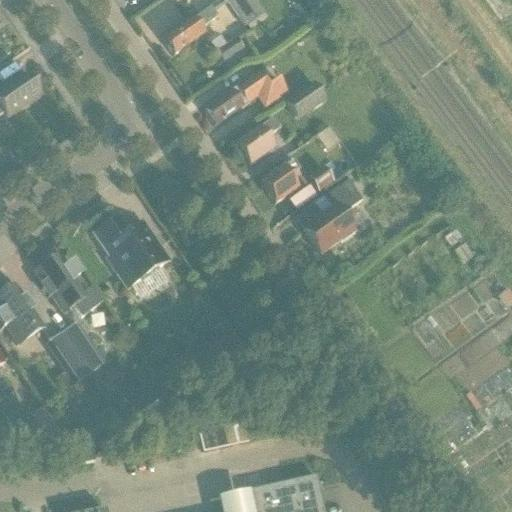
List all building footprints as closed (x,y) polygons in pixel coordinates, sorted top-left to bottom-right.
[(252,0),(222,0),(227,6),(243,30),(263,17),(252,0)] [(511,8),(507,2),(501,6),(508,16),(511,12),(511,8)] [(217,19),(210,9),(193,21),(193,20),(164,41),(164,40),(162,42),(173,58),(204,36),(200,31),(217,19)] [(210,46),(222,65),(243,51),(236,40),(225,47),(220,39),(210,46)] [(236,90),(235,89),(203,112),(214,128),(241,110),(247,106),(247,105),(256,99),(264,110),(287,95),(278,82),(268,89),(259,75),(236,90)] [(39,98),(25,77),(0,93),(0,117),(3,115),(6,120),(39,98)] [(284,105),(297,123),(325,104),(312,85),(284,105)] [(340,117),(324,125),(333,144),(349,136),(340,117)] [(271,122),(234,148),(248,169),(272,152),(264,141),(281,129),(278,125),(275,127),(271,122)] [(288,180),(298,173),(292,164),(282,171),(282,170),(260,185),(274,206),(296,191),(288,180)] [(321,168),(306,179),(317,196),(333,185),(321,168)] [(302,232),(319,256),(338,242),(340,245),(354,235),(341,217),(361,203),(347,183),(323,201),(331,212),(302,232)] [(128,235),(118,220),(93,237),(109,260),(106,261),(127,291),(168,263),(142,225),(128,235)] [(455,233),(450,237),(455,245),(461,241),(455,233)] [(464,246),(454,253),(462,266),(473,259),(464,246)] [(59,258),(34,275),(41,286),(39,288),(47,300),(50,299),(62,316),(73,309),(81,320),(99,308),(89,292),(84,295),(75,282),(79,279),(71,267),(67,269),(59,258)] [(448,322),(485,298),(473,281),(437,305),(448,322)] [(14,288),(0,297),(0,330),(1,332),(5,329),(17,347),(42,330),(30,312),(32,311),(24,299),(22,300),(14,288)] [(61,336),(88,376),(101,367),(74,327),(61,336)] [(75,385),(88,376),(61,336),(48,345),(75,385)] [(99,438),(110,455),(131,441),(118,422),(99,438)] [(52,449),(58,445),(62,451),(67,448),(50,423),(39,431),(52,449)] [(221,430),(226,449),(247,445),(243,425),(221,430)] [(73,468),(94,463),(91,453),(71,458),(73,468)] [(322,511),(316,479),(244,495),(248,511),(103,511),(104,511),(102,511),(322,511)]
